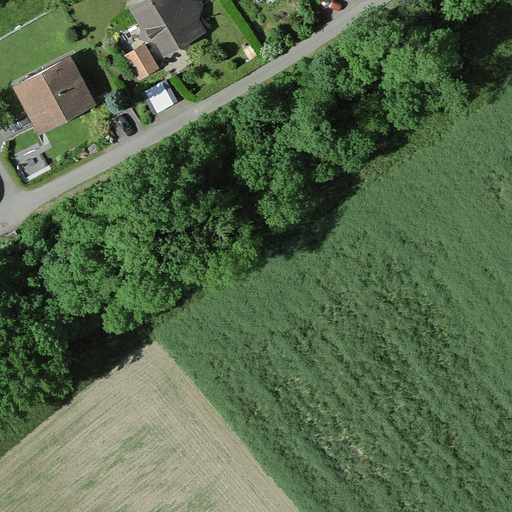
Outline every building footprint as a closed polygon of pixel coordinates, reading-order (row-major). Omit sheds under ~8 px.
[(132,0),(129,2),(143,25),(141,35),(156,38),(163,52),(205,28),(198,17),(203,1),(202,0),(132,0)] [(144,41),(124,52),(138,77),(158,66),(144,41)] [(69,52),(14,81),(39,129),(95,99),(69,52)] [(435,66),(416,73),(420,82),(439,74),(435,66)] [(167,78),(142,90),(153,111),(177,98),(167,78)]
